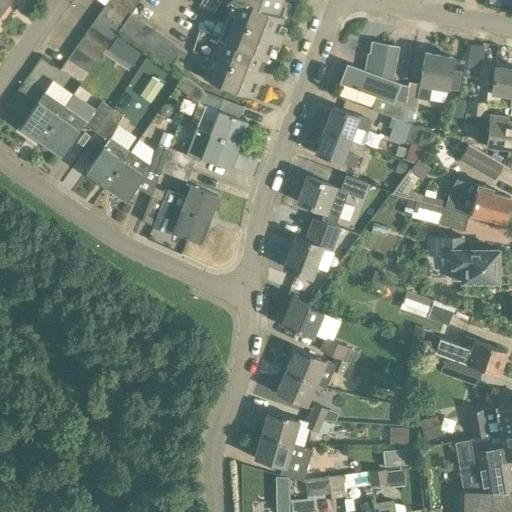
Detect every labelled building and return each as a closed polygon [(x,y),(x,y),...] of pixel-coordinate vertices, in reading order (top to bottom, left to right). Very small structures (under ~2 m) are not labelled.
[(0,0),(0,14),(10,0),(18,0),(24,4),(25,3),(20,0),(0,0)] [(124,22),(130,14),(131,12),(114,0),(108,0),(104,7),(124,22)] [(114,0),(131,12),(139,1),(136,0),(114,0)] [(282,16),(276,14),(238,0),(227,0),(225,4),(230,8),(218,39),(266,57),(272,43),(278,45),(283,34),(276,32),(282,16)] [(238,0),(276,14),(281,0),(238,0)] [(124,22),(104,7),(96,18),(117,32),(124,22)] [(117,32),(153,56),(169,68),(177,56),(182,59),(186,53),(130,14),(124,22),(117,32)] [(117,32),(96,18),(89,28),(110,42),(117,32)] [(110,42),(89,28),(82,38),(103,52),(110,42)] [(103,52),(82,38),(75,48),(96,63),(103,52)] [(267,74),(261,72),(266,57),(218,39),(202,80),(251,98),(256,83),(263,86),(267,74)] [(341,83),(360,90),(376,96),(371,111),(402,122),(404,111),(405,104),(408,87),(401,86),(401,85),(398,84),(398,85),(390,82),(396,49),(372,44),(366,74),(347,67),(341,83)] [(96,63),(75,48),(67,60),(88,73),(96,63)] [(409,83),(408,87),(405,104),(404,111),(415,112),(417,99),(428,101),(431,87),(447,90),(452,58),(424,53),(419,85),(409,83)] [(81,83),(88,73),(67,60),(59,70),(81,83)] [(486,104),(511,107),(511,70),(494,68),(491,94),(485,93),(484,104),(486,104)] [(246,122),(227,115),(217,111),(222,99),(205,93),(182,76),(175,87),(197,104),(203,106),(194,130),(196,130),(208,135),(237,146),(246,122)] [(64,107),(60,104),(44,93),(20,128),(40,142),(64,107)] [(485,146),(498,147),(511,148),(511,122),(505,121),(506,118),(485,115),(486,104),(484,104),(458,101),(451,112),(447,117),(464,119),(464,123),(477,125),(475,143),(486,145),(485,146)] [(84,125),(95,133),(111,109),(100,102),(84,125)] [(61,156),(72,140),(85,121),(64,107),(40,142),(61,156)] [(332,107),(323,131),(348,140),(353,127),(367,132),(371,122),(357,117),(332,107)] [(111,109),(95,133),(105,140),(122,116),(111,109)] [(403,142),(409,144),(423,149),(434,134),(408,125),(403,142)] [(237,146),(208,135),(196,130),(187,155),(169,148),(164,161),(190,171),(195,157),(228,169),(237,146)] [(348,140),(323,131),(314,154),(339,164),(340,163),(353,168),(357,158),(343,153),(348,140)] [(106,187),(123,162),(130,152),(110,137),(85,173),(106,187)] [(159,175),(160,172),(164,161),(169,148),(157,143),(149,164),(130,152),(123,162),(106,187),(126,202),(147,171),(159,175)] [(423,149),(409,144),(404,160),(413,163),(423,149)] [(459,158),(477,169),(494,179),(502,165),(467,145),(459,158)] [(190,171),(164,161),(160,172),(186,182),(190,171)] [(334,187),(325,183),(306,176),(296,203),(323,213),(320,221),(334,226),(346,194),(362,200),(367,185),(344,176),(339,190),(334,188),(334,187)] [(415,201),(468,215),(503,224),(510,198),(490,193),(491,190),(455,181),(449,191),(446,202),(424,197),(417,195),(409,190),(403,198),(415,201)] [(218,197),(199,190),(189,186),(184,197),(166,190),(165,193),(154,189),(150,198),(180,209),(209,220),(218,197)] [(209,220),(180,209),(150,198),(141,222),(153,227),(158,215),(175,221),(171,233),(200,243),(209,220)] [(468,215),(415,201),(410,218),(464,231),(468,215)] [(282,268),(301,275),(310,279),(322,249),(329,251),(338,228),(315,220),(306,242),(294,237),(282,268)] [(451,281),(497,282),(497,279),(501,276),(501,269),(497,266),(497,250),(461,250),(462,237),(428,237),(428,256),(451,257),(451,281)] [(399,310),(426,319),(432,301),(405,292),(399,310)] [(279,325),(297,333),(311,339),(322,314),(306,307),(307,305),(291,297),(279,325)] [(430,336),(425,349),(497,375),(501,363),(503,362),(505,358),(504,355),(505,351),(474,340),(470,352),(460,348),(461,346),(430,336)] [(335,358),(344,362),(350,349),(324,338),(318,351),(335,358)] [(295,348),(285,371),(314,384),(325,389),(333,371),(342,375),(348,363),(344,362),(335,358),(332,364),(324,361),(295,348)] [(443,357),(438,372),(476,386),(481,370),(443,357)] [(285,371),(275,394),(304,406),(314,384),(285,371)] [(313,404),(308,416),(322,422),(327,410),(313,404)] [(511,404),(468,412),(472,438),(501,433),(511,431),(511,404)] [(267,412),(260,435),(291,444),(298,421),(267,412)] [(322,422),(308,416),(303,427),(317,433),(322,422)] [(511,493),(505,460),(511,458),(511,431),(501,433),(472,438),(472,439),(469,439),(471,454),(474,465),(479,464),(484,493),(511,493)] [(291,444),(260,435),(253,459),(281,467),(279,474),(303,481),(312,450),(291,444)] [(408,463),(409,448),(384,448),(383,463),(408,463)] [(385,470),(367,472),(369,487),(387,484),(385,470)] [(305,481),(307,494),(359,485),(357,472),(305,481)] [(463,511),(511,511),(511,492),(511,493),(484,493),(463,493),(463,511)] [(290,511),(290,501),(289,497),(267,499),(268,511),(290,511)] [(313,511),(312,498),(290,501),(290,511),(313,511)] [(372,511),(372,506),(372,503),(363,504),(363,511),(372,511)] [(394,511),(393,503),(372,506),(372,511),(394,511)]
